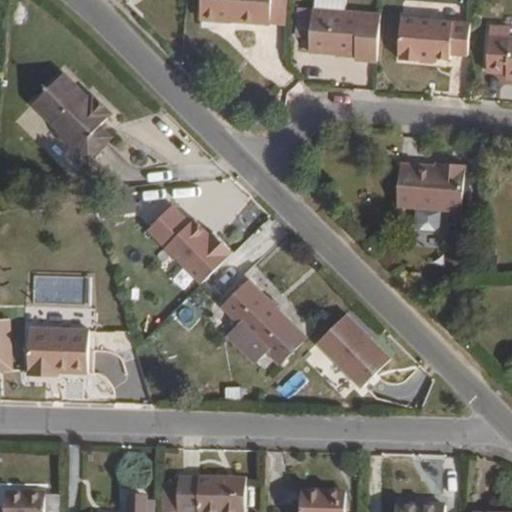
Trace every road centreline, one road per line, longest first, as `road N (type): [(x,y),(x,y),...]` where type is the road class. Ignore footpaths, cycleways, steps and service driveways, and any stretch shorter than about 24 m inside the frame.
road 1 (residential): [(0,423),(511,430)]
road 2 (unclassified): [(511,426),(252,168)]
road 3 (residential): [(252,168),(325,110),(511,123)]
road 4 (unclassified): [(252,168),(79,0)]
